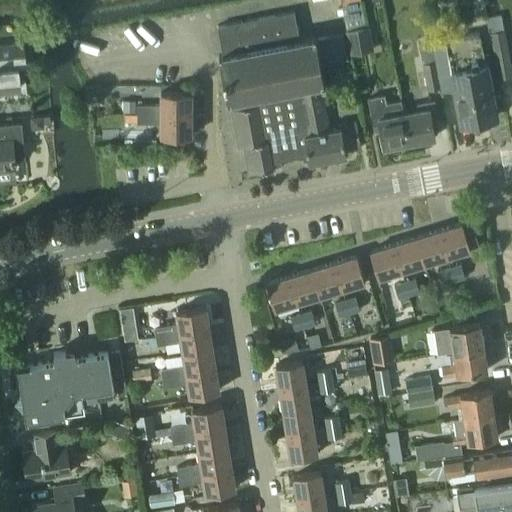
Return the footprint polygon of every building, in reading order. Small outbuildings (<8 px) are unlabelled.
[(483,0),(473,0),(476,15),(486,13),(483,0)] [(361,1),(342,4),(346,30),(365,26),(361,1)] [(293,12),(216,27),(222,55),(217,56),(225,95),(321,77),(318,63),(347,58),(342,33),(314,38),(298,41),(293,12)] [(503,30),(502,22),(490,25),(492,32),(490,32),(499,79),(511,76),(511,69),(505,30),(503,30)] [(371,51),(367,28),(345,32),(349,54),(371,51)] [(435,61),(434,62),(439,88),(440,87),(441,91),(455,88),(461,123),(496,117),(480,31),(445,38),(444,32),(430,35),(435,61)] [(26,62),(24,42),(0,44),(0,88),(21,86),(19,63),(26,62)] [(434,62),(423,64),(428,90),(439,88),(434,62)] [(272,161),(307,154),(304,137),(328,132),(321,95),(326,95),(324,83),(322,84),(321,77),(225,95),(226,102),(233,101),(235,109),(230,110),(237,148),(244,146),(249,172),(273,168),(272,161)] [(118,113),(117,88),(96,89),(97,114),(118,113)] [(160,104),(137,104),(137,113),(190,114),(190,93),(160,93),(160,104)] [(384,97),(368,100),(370,115),(371,115),(374,130),(380,129),(383,146),(393,144),(393,146),(408,144),(407,142),(402,114),(400,102),(385,105),(384,97)] [(123,100),(123,112),(136,112),(136,100),(123,100)] [(418,111),(402,114),(407,142),(408,144),(422,141),(422,139),(434,137),(431,120),(437,119),(434,103),(417,106),(418,111)] [(190,114),(137,113),(137,123),(160,123),(160,137),(190,137),(190,114)] [(43,115),(30,117),(32,129),(44,128),(44,123),(50,123),(49,116),(43,116),(43,115)] [(304,137),(307,154),(309,161),(346,154),(345,150),(361,147),(356,122),(338,126),(339,130),(328,132),(304,137)] [(25,157),(22,123),(0,125),(0,168),(15,167),(14,158),(25,157)] [(46,133),(30,135),(34,177),(51,175),(46,133)] [(471,219),(440,229),(449,256),(479,246),(471,219)] [(440,229),(417,236),(425,263),(449,256),(440,229)] [(417,236),(395,243),(403,270),(425,263),(417,236)] [(378,277),(403,270),(395,243),(370,250),(378,277)] [(357,254),(335,261),(344,289),(365,282),(357,254)] [(313,268),(321,296),(344,289),(335,261),(313,268)] [(461,263),(450,266),(455,281),(465,278),(461,263)] [(450,266),(440,269),(444,284),(455,281),(450,266)] [(297,303),(321,296),(313,268),(289,275),(297,303)] [(297,303),(289,275),(266,282),(275,310),(297,303)] [(415,277),(405,280),(409,295),(420,292),(415,277)] [(405,280),(394,283),(402,308),(394,311),(398,323),(406,320),(406,321),(416,317),(409,295),(405,280)] [(356,295),(345,298),(350,313),(360,310),(356,295)] [(345,298),(335,301),(339,316),(345,315),(346,320),(351,318),(350,313),(345,298)] [(178,322),(154,326),(155,335),(209,327),(206,305),(177,310),(178,322)] [(311,309),(301,312),(305,327),(315,324),(311,309)] [(301,312),(290,315),(295,330),(305,327),(301,312)] [(452,339),(454,352),(484,347),(480,323),(436,330),(438,342),(452,339)] [(136,326),(123,328),(125,340),(138,338),(136,326)] [(209,327),(155,335),(155,336),(157,345),(181,341),(183,353),(212,348),(209,327)] [(388,335),(371,339),(376,364),(393,361),(388,335)] [(487,371),(484,347),(454,352),(456,366),(442,368),(443,378),(487,371)] [(185,364),(161,368),(162,377),(215,369),(212,348),(183,353),(185,364)] [(21,390),(13,400),(24,407),(26,421),(53,417),(55,429),(63,427),(61,416),(85,412),(83,402),(115,396),(113,387),(107,351),(76,356),(74,349),(53,352),(55,360),(29,364),(17,366),(19,379),(21,390)] [(119,349),(112,350),(114,361),(121,360),(119,349)] [(121,360),(114,361),(116,373),(123,372),(121,360)] [(367,372),(364,360),(346,363),(348,375),(367,372)] [(274,366),(277,387),(304,382),(301,361),(274,366)] [(152,379),(150,367),(132,370),(134,381),(152,379)] [(388,367),(375,369),(379,393),(392,391),(388,367)] [(333,378),(343,376),(343,373),(337,373),(336,368),(316,371),(317,380),(333,378)] [(215,369),(162,377),(164,386),(188,383),(189,395),(219,390),(215,369)] [(123,372),(116,373),(118,384),(125,383),(123,372)] [(333,378),(317,380),(319,392),(335,390),(333,378)] [(432,388),(431,378),(409,381),(411,391),(432,388)] [(308,405),(304,382),(277,387),(281,409),(308,405)] [(125,383),(118,384),(120,395),(127,393),(125,383)] [(462,406),(463,419),(494,414),(490,390),(446,397),(448,409),(462,406)] [(434,404),(432,391),(408,395),(410,408),(434,404)] [(193,421),(170,425),(170,426),(171,434),(224,425),(221,405),(192,409),(193,421)] [(281,409),(285,434),(312,429),(308,405),(281,409)] [(152,413),(136,416),(140,438),(155,435),(154,429),(152,413)] [(323,417),(325,427),(340,424),(339,414),(323,417)] [(494,414),(463,419),(466,433),(452,435),(454,445),(498,438),(494,414)] [(71,419),(63,420),(64,428),(73,426),(71,419)] [(129,426),(113,420),(109,433),(125,439),(129,426)] [(342,436),(340,424),(325,427),(327,438),(342,436)] [(224,425),(171,434),(173,443),(197,439),(198,451),(228,446),(224,425)] [(170,426),(154,429),(155,435),(155,436),(171,434),(170,426)] [(62,444),(59,429),(32,433),(35,449),(24,451),(28,479),(70,472),(65,444),(62,444)] [(316,454),(312,429),(285,434),(290,459),(316,454)] [(397,429),(385,431),(387,442),(399,440),(397,429)] [(446,456),(444,442),(416,446),(418,460),(446,456)] [(200,462),(177,466),(178,475),(231,467),(228,446),(198,451),(200,462)] [(511,471),(511,457),(510,448),(444,460),(446,477),(476,472),(477,477),(511,471)] [(231,467),(178,475),(180,485),(209,480),(211,492),(235,488),(231,467)] [(293,477),(296,498),(322,494),(319,472),(293,477)] [(138,492),(136,477),(122,479),(125,494),(138,492)] [(405,477),(393,479),(395,495),(407,494),(405,477)] [(349,480),(334,482),(335,492),(351,489),(349,480)] [(86,506),(82,483),(54,488),(56,499),(32,503),(33,511),(75,511),(75,507),(86,506)] [(474,489),(457,492),(459,507),(476,505),(477,509),(477,511),(511,511),(511,483),(474,489)] [(351,489),(335,492),(337,504),(353,501),(351,489)] [(175,503),(173,491),(149,494),(151,506),(175,503)] [(298,511),(325,511),(322,494),(296,498),(298,511)] [(208,511),(238,511),(237,502),(207,507),(208,511)]
